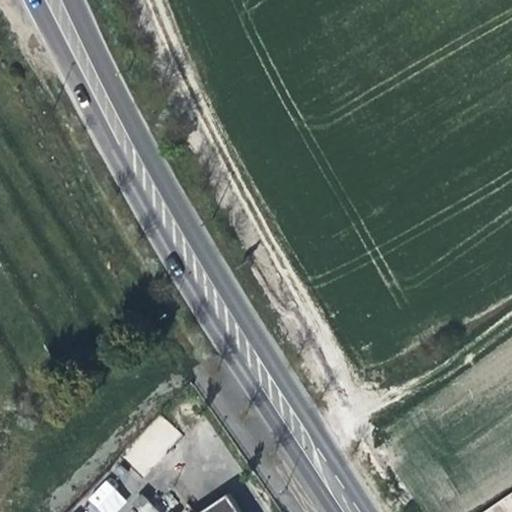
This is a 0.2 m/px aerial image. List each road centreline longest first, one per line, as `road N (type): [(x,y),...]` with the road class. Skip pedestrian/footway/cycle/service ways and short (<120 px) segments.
road 1 (secondary): [(41,0),(110,137),(285,418)]
road 2 (secondary): [(285,418),(79,0)]
road 3 (track): [(358,407),(142,0)]
road 4 (track): [(300,437),(511,309)]
